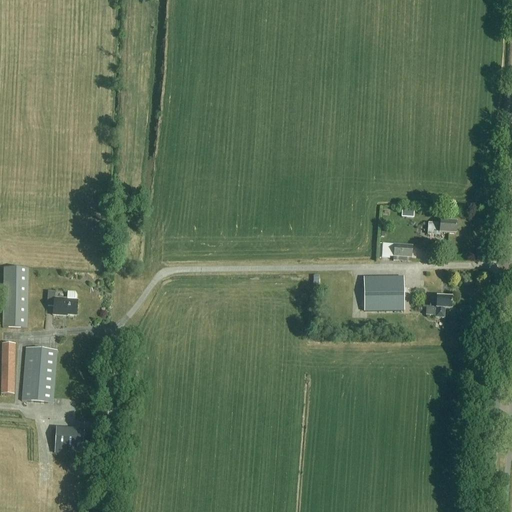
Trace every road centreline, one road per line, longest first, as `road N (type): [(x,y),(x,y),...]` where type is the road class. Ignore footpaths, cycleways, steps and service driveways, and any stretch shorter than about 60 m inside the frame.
road 1 (unclassified): [(101,511),(115,333),(165,271),(503,265)]
road 2 (tertiary): [(484,511),(503,265)]
road 3 (tertiary): [(503,265),(511,135)]
